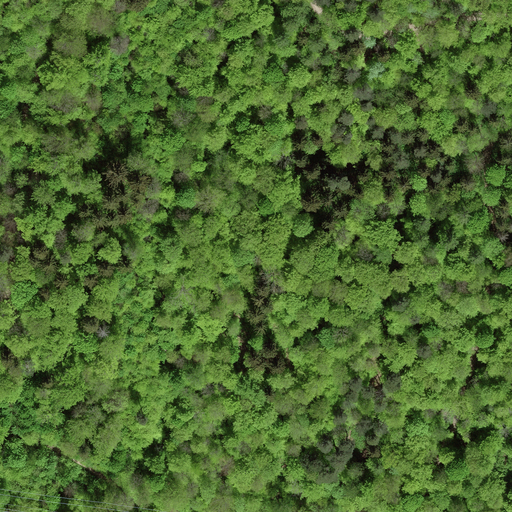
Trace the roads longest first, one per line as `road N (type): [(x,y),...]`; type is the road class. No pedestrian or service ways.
road 1 (track): [(426,192),(370,199),(317,186),(272,201),(212,180),(178,143),(170,108),(202,0)]
road 2 (track): [(409,511),(443,451),(467,381),(494,252),(486,153),(511,120)]
road 3 (track): [(70,0),(27,104),(31,181),(12,291),(0,297)]
road 4 (track): [(511,20),(470,16),(357,35),(326,20),(310,0)]
road 5 (track): [(0,429),(37,440),(174,511)]
road 6 (track): [(488,202),(426,192),(486,153)]
